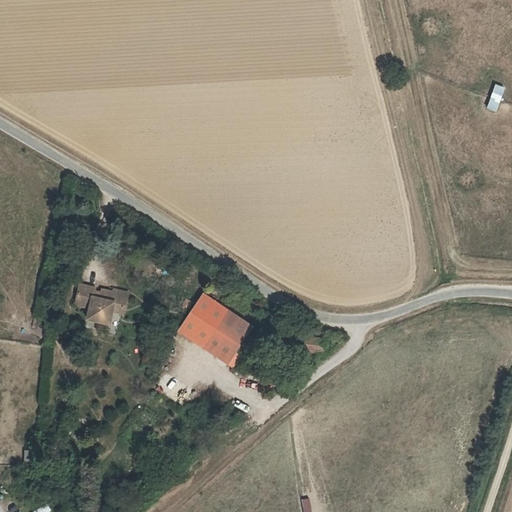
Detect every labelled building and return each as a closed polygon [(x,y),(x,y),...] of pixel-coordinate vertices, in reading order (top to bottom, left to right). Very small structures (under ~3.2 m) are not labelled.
[(496,112),(505,87),(494,84),(486,108),(496,112)] [(91,296),(93,287),(78,284),(74,305),(87,308),(85,320),(107,325),(110,310),(112,304),(114,305),(123,307),(126,292),(112,289),(112,291),(100,289),(98,297),(94,296),(91,296)] [(248,322),(198,288),(173,326),(223,359),(248,322)] [(284,333),(308,336),(308,329),(287,328),(286,324),(259,329),(255,350),(304,355),(305,348),(283,346),(284,333)] [(308,336),(284,333),(283,346),(305,348),(304,355),(304,359),(318,360),(319,353),(326,354),(328,338),(308,336)]
